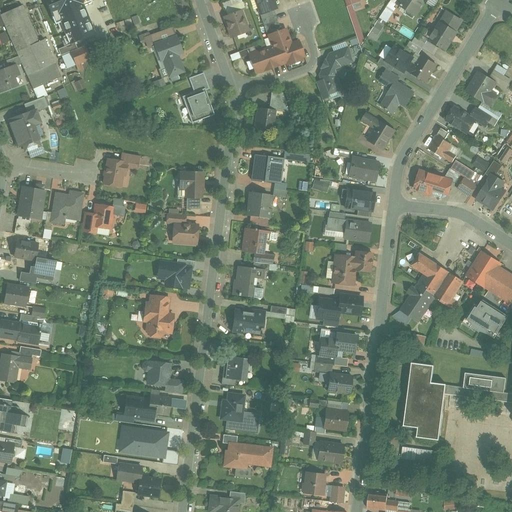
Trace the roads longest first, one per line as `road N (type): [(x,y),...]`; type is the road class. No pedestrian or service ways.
road 1 (residential): [(231,85),(181,511)]
road 2 (residential): [(394,203),(356,511)]
road 3 (residential): [(495,3),(399,160),(394,203)]
road 4 (residential): [(231,85),(277,80),(314,63),(301,16)]
road 5 (residential): [(511,244),(464,214),(394,203)]
